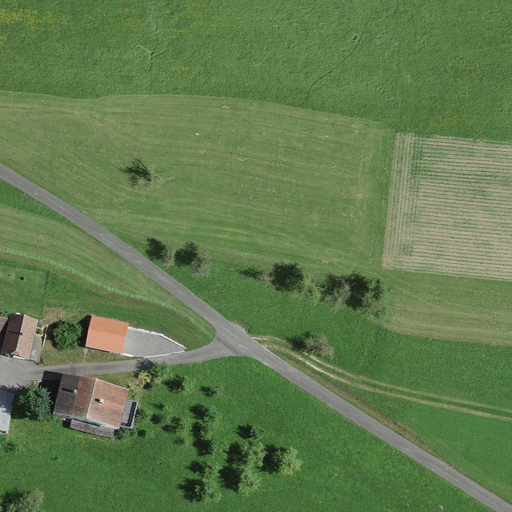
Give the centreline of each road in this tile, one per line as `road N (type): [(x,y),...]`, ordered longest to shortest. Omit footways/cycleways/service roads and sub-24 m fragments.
road 1 (track): [(511,511),(244,340),(76,214),(0,168)]
road 2 (unknown): [(55,364),(173,358),(207,350),(232,331)]
